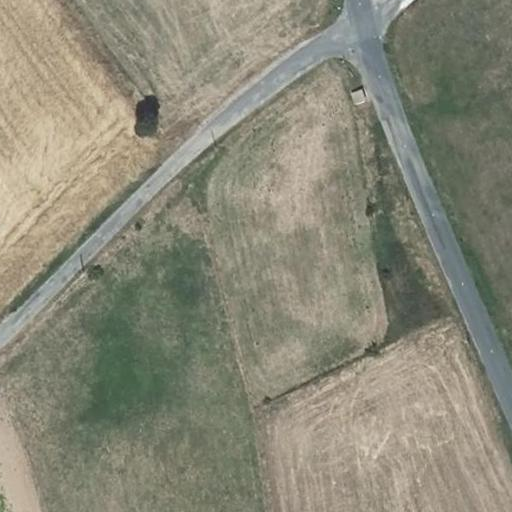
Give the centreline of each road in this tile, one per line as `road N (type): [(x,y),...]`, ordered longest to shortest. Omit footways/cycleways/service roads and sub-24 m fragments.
road 1 (unclassified): [(363,19),(217,132),(0,343)]
road 2 (tertiary): [(363,19),(401,140),(511,397)]
